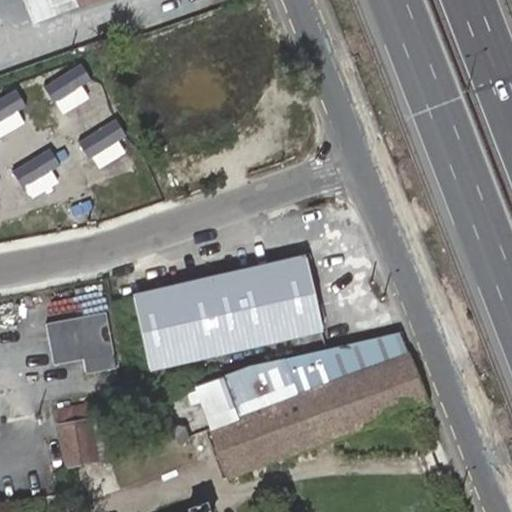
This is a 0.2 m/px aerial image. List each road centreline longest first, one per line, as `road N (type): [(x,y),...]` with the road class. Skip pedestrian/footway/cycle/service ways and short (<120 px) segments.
road 1 (tertiary): [(308,0),(509,511)]
road 2 (primary): [(397,0),(511,296)]
